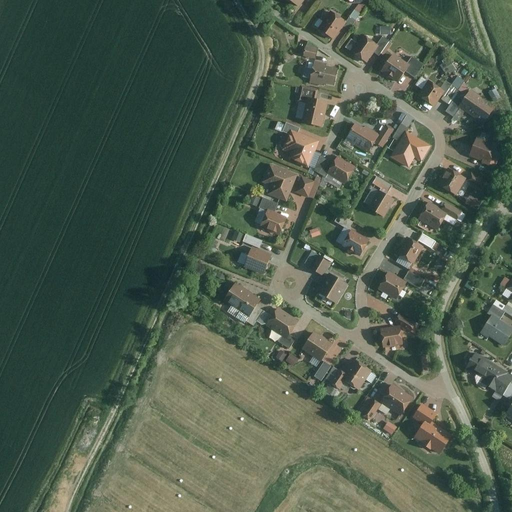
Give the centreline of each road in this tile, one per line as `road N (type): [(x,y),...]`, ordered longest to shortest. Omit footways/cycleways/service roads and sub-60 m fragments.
road 1 (track): [(68,511),(258,80),(261,48),(234,0)]
road 2 (residential): [(366,345),(364,283),(431,167),(439,134),(372,88),(358,87),(335,131)]
road 3 (residential): [(507,209),(496,214),(444,301),(437,333),(450,389)]
road 4 (residential): [(366,345),(275,287),(301,220)]
road 5 (residential): [(450,389),(495,511)]
